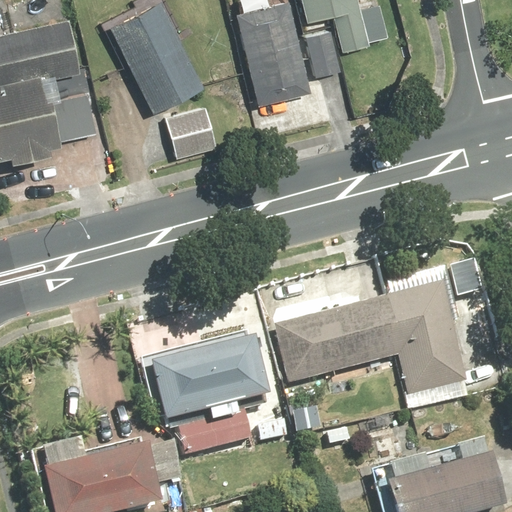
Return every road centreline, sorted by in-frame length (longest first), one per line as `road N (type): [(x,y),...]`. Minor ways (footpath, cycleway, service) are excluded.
road 1 (secondary): [(0,280),(494,152)]
road 2 (residential): [(494,152),(460,0)]
